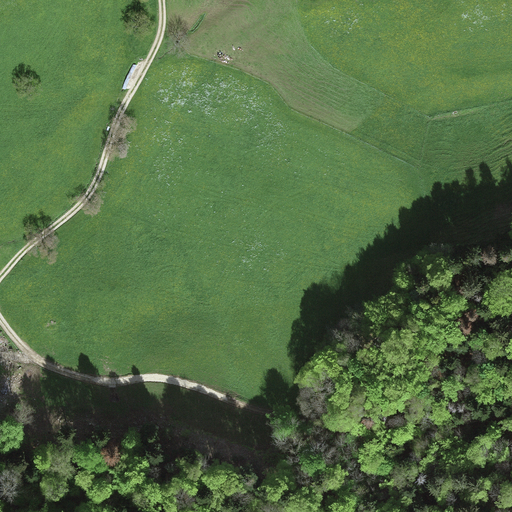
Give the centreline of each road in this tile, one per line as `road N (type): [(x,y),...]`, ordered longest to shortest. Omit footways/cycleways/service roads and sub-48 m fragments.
road 1 (track): [(0,317),(33,356),(85,378),(159,377),(339,425),(511,414)]
road 2 (track): [(162,0),(153,55),(97,179),(0,277)]
